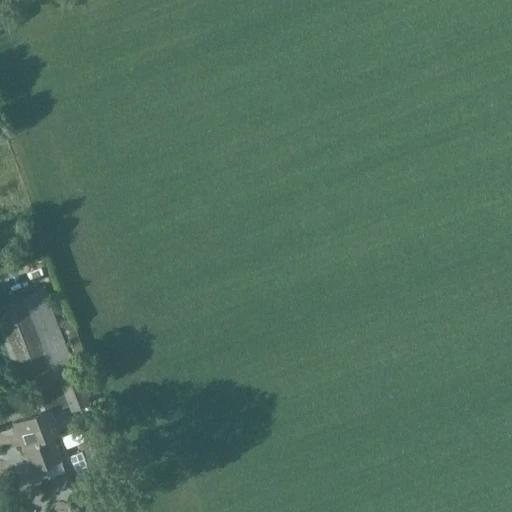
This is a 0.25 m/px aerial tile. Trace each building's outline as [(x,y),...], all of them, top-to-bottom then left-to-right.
[(46,248),(41,237),(27,242),(32,253),(46,248)] [(0,279),(44,264),(42,257),(0,271),(0,279)] [(88,402),(79,378),(76,370),(45,289),(0,306),(0,329),(23,388),(34,384),(46,413),(69,404),(71,408),(88,402)] [(85,356),(71,316),(61,320),(74,360),(85,356)] [(63,473),(59,462),(41,412),(13,422),(31,472),(42,468),(46,479),(63,473)] [(89,445),(101,441),(95,424),(83,428),(89,445)] [(103,509),(120,503),(115,490),(99,496),(103,509)]
